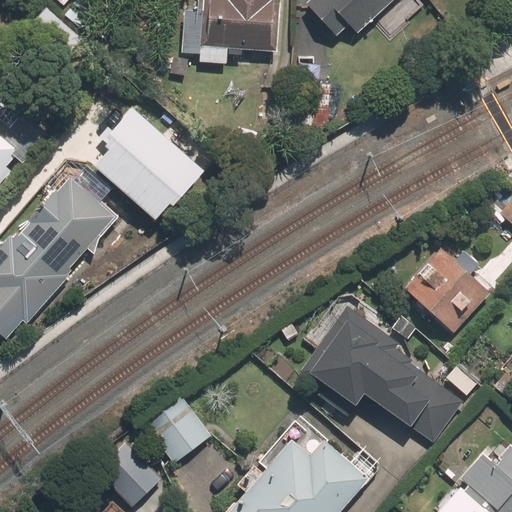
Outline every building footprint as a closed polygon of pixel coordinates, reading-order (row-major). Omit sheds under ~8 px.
[(97,13),(84,0),(79,0),(65,14),(80,30),(97,13)] [(201,0),(201,12),(182,11),(178,54),(198,56),(198,63),(225,65),(226,50),(275,54),(279,0),(201,0)] [(394,0),(308,0),(305,4),(337,39),(349,29),(355,36),(394,0)] [(339,116),(340,82),(306,81),(305,126),(330,126),(330,116),(339,116)] [(286,86),(260,84),(259,98),(252,97),(251,109),(258,110),(257,122),(283,124),(286,86)] [(95,166),(156,219),(170,203),(173,206),(204,171),(133,108),(108,138),(111,141),(106,147),(109,150),(95,166)] [(20,149),(0,131),(0,185),(11,173),(4,167),(20,149)] [(0,339),(4,344),(70,273),(67,269),(113,219),(68,178),(54,193),(12,239),(9,236),(0,245),(0,339)] [(401,288),(452,334),(511,267),(511,259),(498,247),(480,268),(446,238),(437,248),(401,288)] [(392,356),(399,346),(344,310),(300,376),(351,410),(361,395),(437,445),(464,404),(392,356)] [(145,424),(174,463),(211,435),(182,397),(145,424)] [(245,491),(224,511),(343,511),(368,484),(301,419),(238,484),(245,491)] [(130,509),(162,478),(127,442),(95,473),(130,509)] [(511,511),(511,445),(491,467),(480,456),(426,511),(511,511)]
